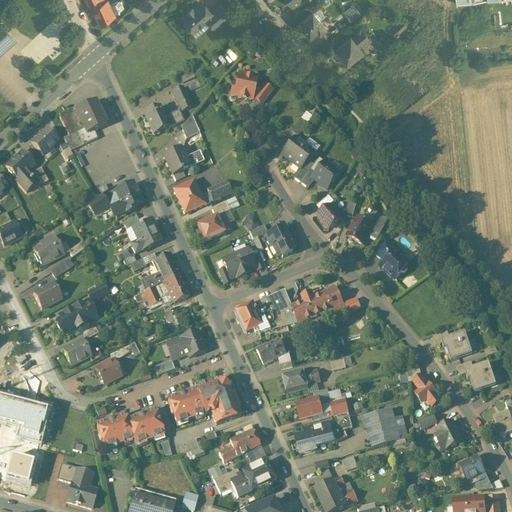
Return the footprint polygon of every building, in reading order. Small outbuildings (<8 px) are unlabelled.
[(84,0),(90,13),(93,11),(98,22),(113,16),(112,14),(108,5),(106,0),(104,1),(103,0),(84,0)] [(117,0),(108,5),(112,14),(119,11),(118,9),(123,7),(120,0),(117,0)] [(198,2),(192,7),(191,6),(186,10),(187,11),(181,16),(185,22),(184,22),(184,25),(188,30),(191,30),(192,30),(193,31),(206,20),(212,27),(219,22),(211,12),(205,5),(203,7),(198,2)] [(220,4),(211,12),(219,22),(228,14),(220,4)] [(359,14),(352,5),(343,12),(350,21),(359,14)] [(307,6),(294,17),(297,22),(311,10),(307,6)] [(325,27),(311,10),(297,22),(297,24),(301,29),(303,29),(309,36),(316,30),(319,33),(325,27)] [(402,21),(395,27),(399,32),(406,25),(402,21)] [(0,51),(14,39),(0,22),(0,51)] [(361,31),(352,38),(358,46),(367,38),(361,31)] [(350,36),(334,49),(335,50),(329,54),(334,60),(339,56),(345,64),(362,50),(358,46),(352,38),(350,36)] [(230,65),(236,59),(230,52),(223,58),(230,65)] [(182,77),(190,92),(200,87),(192,72),(182,77)] [(245,81),(237,79),(236,87),(233,87),(231,97),(240,98),(240,100),(246,101),(246,100),(251,101),(252,99),(254,89),(256,80),(245,78),(245,81)] [(265,87),(262,91),(254,89),(252,99),(255,99),(254,101),(261,106),(271,92),(265,87)] [(191,108),(182,89),(172,93),(181,113),(191,108)] [(95,102),(75,111),(86,134),(93,131),(106,125),(95,102)] [(159,107),(143,115),(152,135),(169,128),(159,107)] [(75,111),(59,119),(68,137),(77,133),(79,138),(86,134),(75,111)] [(199,134),(191,116),(181,128),(186,139),(199,134)] [(300,121),(291,133),(297,139),(307,126),(300,121)] [(47,131),(31,145),(42,157),(58,143),(47,131)] [(86,134),(79,138),(83,146),(97,139),(93,131),(86,134)] [(304,147),(294,139),(281,157),(282,156),(292,163),(291,165),(299,171),(301,168),(306,162),(308,164),(315,155),(304,147)] [(319,148),(308,140),(304,147),(315,155),(319,148)] [(66,146),(60,149),(67,161),(73,158),(66,146)] [(179,151),(163,158),(172,178),(181,174),(181,173),(188,170),(184,161),(179,151)] [(23,153),(6,169),(16,180),(17,181),(24,174),(32,167),(27,162),(29,160),(23,153)] [(199,155),(184,161),(188,170),(203,164),(199,155)] [(339,174),(323,163),(315,174),(311,180),(313,182),(327,191),(339,174)] [(40,168),(34,172),(41,186),(48,182),(40,168)] [(301,168),(299,171),(293,179),(300,185),(308,173),(301,168)] [(308,173),(300,185),(307,190),(313,182),(311,180),(315,174),(310,170),(308,173)] [(17,181),(16,180),(15,181),(26,193),(34,185),(30,181),(32,180),(30,178),(29,179),(24,174),(17,181)] [(238,197),(231,182),(226,185),(233,200),(238,197)] [(193,183),(173,192),(184,216),(204,207),(200,197),(193,183)] [(132,185),(115,193),(120,204),(125,214),(135,209),(134,207),(141,203),(132,185)] [(226,185),(200,197),(204,207),(207,212),(211,210),(225,203),(233,200),(226,185)] [(108,191),(104,186),(98,190),(101,195),(108,191)] [(102,195),(87,205),(94,216),(109,206),(102,195)] [(225,203),(211,210),(215,218),(216,218),(216,219),(222,216),(222,215),(229,211),(225,203)] [(120,205),(110,210),(114,219),(125,214),(120,204),(119,205),(120,205)] [(356,206),(348,204),(344,218),(352,220),(356,206)] [(341,220),(329,207),(317,217),(328,231),(341,220)] [(6,214),(0,217),(0,230),(11,224),(6,214)] [(135,216),(122,224),(126,231),(140,225),(135,216)] [(215,218),(196,227),(198,232),(195,233),(198,240),(201,239),(204,243),(223,234),(223,233),(229,230),(222,216),(216,219),(216,218),(215,218)] [(386,223),(376,217),(370,227),(374,228),(368,238),(376,242),(386,223)] [(370,227),(357,219),(346,239),(363,248),(368,238),(374,228),(370,227)] [(19,221),(14,223),(11,225),(11,224),(0,230),(0,240),(4,247),(21,238),(26,236),(19,221)] [(151,222),(132,230),(133,232),(138,243),(136,244),(140,253),(160,244),(154,232),(155,231),(151,222)] [(283,226),(272,232),(274,234),(265,239),(270,249),(272,248),(277,258),(275,259),(276,259),(280,257),(282,260),(291,255),(290,252),(295,250),(290,241),(289,242),(283,230),(284,230),(283,226)] [(264,227),(249,234),(252,242),(267,234),(264,227)] [(133,232),(128,234),(133,245),(136,244),(138,243),(133,232)] [(53,238),(39,245),(41,248),(34,252),(42,267),(63,256),(53,238)] [(395,249),(385,241),(373,254),(383,262),(393,251),(394,251),(395,249)] [(81,244),(67,253),(71,258),(84,249),(81,244)] [(133,245),(131,246),(135,255),(140,253),(136,244),(133,245)] [(272,248),(270,249),(267,250),(272,260),(275,259),(277,258),(272,248)] [(247,250),(234,256),(243,277),(249,275),(248,273),(256,270),(251,260),(247,250)] [(394,251),(393,251),(383,262),(379,267),(395,280),(401,273),(405,273),(407,270),(407,267),(406,266),(407,266),(402,261),(403,259),(394,251)] [(134,256),(123,261),(126,266),(136,262),(134,256)] [(178,277),(169,256),(154,263),(159,274),(164,283),(178,277)] [(234,256),(221,261),(225,271),(229,281),(237,278),(237,280),(243,277),(234,256)] [(259,257),(251,260),(256,270),(257,272),(264,269),(259,257)] [(142,259),(131,265),(134,272),(146,267),(142,259)] [(68,260),(63,263),(68,270),(73,267),(68,260)] [(63,263),(50,272),(55,279),(68,270),(63,263)] [(225,271),(218,274),(223,286),(230,283),(229,281),(225,271)] [(159,274),(141,283),(146,292),(153,288),(164,283),(159,274)] [(178,277),(164,283),(169,294),(174,304),(188,298),(178,277)] [(164,283),(153,288),(158,299),(169,294),(164,283)] [(54,285),(33,295),(41,310),(62,300),(54,285)] [(103,286),(85,295),(89,302),(107,293),(103,286)] [(158,299),(153,288),(146,292),(143,293),(151,308),(160,303),(158,299)] [(292,308),(291,308),(298,324),(330,311),(332,316),(344,311),(335,289),(323,293),(324,295),(313,299),(311,294),(302,298),(304,303),(292,308)] [(284,291),(253,305),(263,328),(258,330),(260,334),(298,324),(291,308),(292,308),(284,291)] [(87,302),(58,317),(60,320),(57,322),(56,325),(59,332),(63,333),(66,332),(67,335),(96,320),(87,302)] [(253,305),(236,313),(247,335),(258,330),(263,328),(253,305)] [(94,327),(82,333),(86,340),(98,334),(94,327)] [(198,333),(169,344),(172,354),(171,355),(174,361),(188,356),(189,359),(205,353),(198,333)] [(447,333),(433,338),(435,345),(443,343),(442,342),(449,339),(447,333)] [(449,339),(442,342),(443,343),(445,350),(448,349),(452,362),(458,360),(457,358),(471,353),(465,334),(449,339)] [(279,341),(256,352),(263,367),(286,355),(279,341)] [(83,342),(71,348),(71,346),(62,351),(70,368),(91,357),(83,342)] [(129,346),(116,353),(119,359),(132,353),(129,346)] [(342,369),(339,357),(323,361),(325,367),(332,365),(333,371),(342,369)] [(171,361),(155,367),(158,375),(174,369),(171,361)] [(112,362),(96,370),(103,386),(120,378),(112,362)] [(291,362),(279,365),(281,371),(292,368),(291,362)] [(471,364),(457,368),(460,377),(466,375),(465,373),(473,370),(471,364)] [(473,370),(465,373),(466,375),(469,382),(471,381),(475,394),(482,392),(481,389),(495,384),(488,365),(473,370)] [(418,367),(406,370),(408,384),(413,383),(421,377),(418,367)] [(317,372),(303,375),(306,387),(323,383),(321,377),(318,378),(317,372)] [(303,373),(283,378),(288,396),(307,391),(306,387),(303,375),(303,373)] [(427,386),(421,377),(413,383),(420,392),(415,395),(422,405),(427,401),(432,408),(439,402),(434,395),(436,394),(429,385),(427,386)] [(210,383),(202,386),(203,388),(195,391),(195,392),(203,414),(203,415),(204,416),(208,414),(208,412),(210,413),(212,414),(211,416),(215,427),(240,418),(237,410),(235,411),(233,404),(236,403),(234,395),(230,396),(228,390),(229,388),(218,382),(217,385),(211,387),(210,383)] [(189,393),(183,395),(183,396),(179,397),(174,399),(167,402),(170,409),(169,410),(171,417),(172,417),(175,424),(181,422),(181,423),(198,417),(198,416),(203,415),(203,414),(195,392),(189,394),(189,393)] [(328,396),(295,405),(297,413),(331,404),(330,404),(328,396)] [(47,412),(0,399),(0,479),(28,486),(47,412)] [(344,400),(330,404),(331,404),(297,413),(299,421),(322,415),(332,412),(346,408),(344,400)] [(346,408),(332,412),(333,418),(348,414),(346,408)] [(392,411),(363,419),(371,449),(408,439),(405,430),(398,432),(392,411)] [(142,417),(138,419),(138,418),(132,420),(133,421),(127,423),(132,440),(134,446),(140,443),(140,444),(157,438),(157,437),(163,435),(160,428),(161,427),(158,420),(157,420),(155,413),(148,415),(147,414),(142,416),(142,417)] [(511,423),(508,413),(493,418),(500,438),(511,433),(511,423)] [(348,414),(333,418),(330,419),(332,426),(329,427),(334,437),(331,439),(334,445),(347,438),(344,432),(352,430),(348,414)] [(117,419),(112,421),(108,423),(108,422),(102,424),(103,425),(96,427),(99,435),(97,435),(100,443),(101,442),(104,450),(110,448),(110,449),(127,443),(127,442),(132,440),(127,423),(126,423),(124,417),(118,419),(117,419)] [(433,417),(418,424),(421,431),(436,424),(433,417)] [(452,423),(436,430),(446,451),(462,444),(452,423)] [(315,429),(303,432),(305,439),(293,442),(299,458),(317,452),(316,449),(334,445),(331,439),(334,437),(329,427),(316,431),(315,429)] [(243,437),(242,435),(237,437),(238,439),(229,444),(230,445),(236,459),(252,452),(245,436),(243,437)] [(168,442),(161,444),(166,457),(172,455),(168,442)] [(83,448),(74,445),(72,452),(80,455),(83,448)] [(230,445),(226,447),(227,450),(219,454),(224,465),(236,459),(230,445)] [(347,472),(358,468),(354,457),(343,461),(347,472)] [(477,458),(458,468),(466,484),(476,479),(485,475),(477,458)] [(327,462),(315,465),(317,473),(329,470),(327,462)] [(265,463),(243,474),(244,478),(251,493),(252,494),(274,482),(265,463)] [(92,476),(61,466),(56,480),(72,485),(87,490),(92,476)] [(216,466),(206,471),(209,477),(215,474),(219,472),(216,466)] [(237,470),(227,475),(231,485),(241,479),(237,470)] [(227,475),(213,481),(218,492),(231,486),(231,485),(227,475)] [(494,492),(485,475),(476,479),(479,485),(476,486),(479,493),(494,492)] [(241,479),(231,485),(231,486),(237,499),(251,493),(244,478),(241,479)] [(342,479),(333,483),(337,491),(346,487),(342,479)] [(333,483),(315,491),(324,511),(338,511),(345,509),(337,491),(333,483)] [(87,490),(72,485),(67,502),(90,510),(96,493),(87,490)] [(349,493),(346,487),(337,491),(345,509),(358,503),(355,498),(357,497),(354,491),(349,493)] [(182,504),(135,491),(128,511),(172,511),(174,508),(181,510),(182,504)] [(193,511),(197,498),(185,495),(182,504),(181,510),(188,511),(193,511)] [(499,511),(498,495),(485,496),(486,498),(486,511),(499,511)] [(486,511),(486,498),(453,500),(453,511),(486,511)] [(277,511),(273,502),(251,511),(277,511)]
